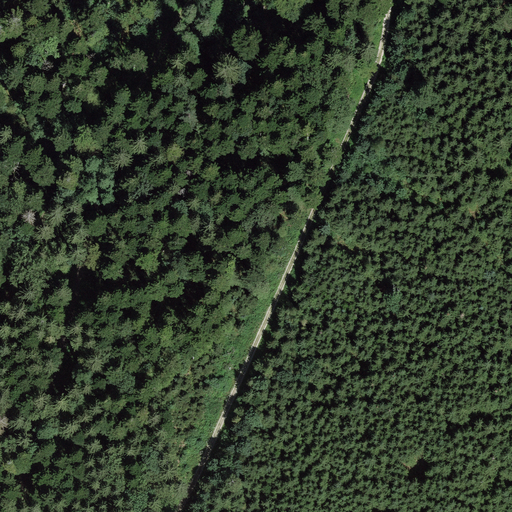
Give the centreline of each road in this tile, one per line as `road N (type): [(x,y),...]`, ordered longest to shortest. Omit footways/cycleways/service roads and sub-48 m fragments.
road 1 (track): [(173,511),(237,390),(382,54),(386,0)]
road 2 (track): [(11,511),(108,146),(192,0)]
road 3 (track): [(108,146),(71,176),(17,247),(0,290)]
